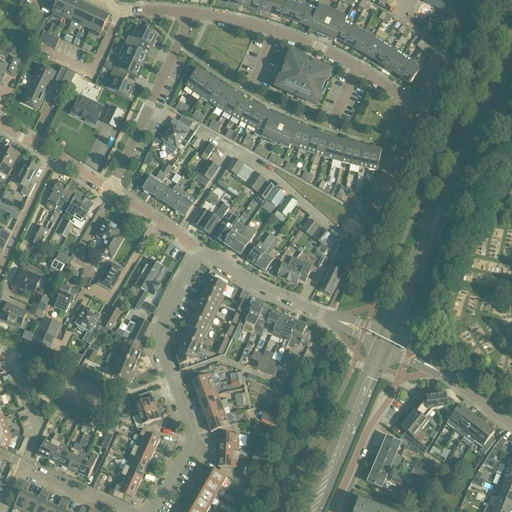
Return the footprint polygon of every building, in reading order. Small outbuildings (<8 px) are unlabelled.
[(58,0),(51,18),(60,22),(70,0),(58,0)] [(70,0),(60,22),(61,23),(63,18),(72,22),(80,4),(71,0),(70,0)] [(228,0),(228,3),(270,13),(311,28),(310,31),(335,43),(337,39),(375,60),(411,84),(417,76),(418,76),(420,72),(422,68),(385,43),(346,21),(347,17),(320,5),(318,9),(291,0),(228,0)] [(362,0),(359,6),(363,9),(367,2),(363,0),(362,0)] [(450,14),(457,17),(461,9),(438,0),(425,0),(424,4),(443,12),(441,17),(448,20),(450,14)] [(367,2),(363,9),(368,11),(372,5),(367,2)] [(72,22),(82,26),(90,8),(80,4),(72,22)] [(82,26),(90,30),(88,35),(89,35),(99,12),(90,8),(82,26)] [(89,35),(99,40),(109,17),(99,12),(89,35)] [(379,18),(383,21),(387,15),(383,12),(379,18)] [(387,15),(383,21),(388,24),(392,18),(387,15)] [(41,28),(44,22),(37,19),(35,25),(41,28)] [(462,21),(457,19),(454,25),(459,28),(462,21)] [(54,36),(56,31),(57,31),(59,27),(53,24),(48,34),(49,34),(54,36)] [(131,32),(126,41),(140,47),(142,42),(154,48),(156,42),(155,41),(158,36),(155,35),(156,33),(157,33),(148,24),(147,24),(148,25),(143,30),(138,28),(135,34),(131,32)] [(398,32),(402,34),(407,28),(403,25),(398,32)] [(407,28),(402,34),(407,38),(411,32),(407,28)] [(38,42),(44,45),(49,34),(48,34),(43,32),(38,42)] [(49,34),(44,45),(49,47),(54,36),(49,34)] [(60,39),(58,38),(54,36),(49,47),(55,50),(60,39)] [(417,46),(421,49),(426,43),(422,40),(417,46)] [(138,52),(140,47),(126,41),(119,57),(143,67),(145,63),(147,63),(149,57),(138,52)] [(426,43),(421,49),(425,52),(430,47),(426,43)] [(7,58),(0,54),(0,86),(0,87),(7,74),(14,77),(21,62),(9,56),(7,58)] [(291,54),(276,87),(288,93),(287,96),(293,98),(294,96),(298,98),(297,100),(303,103),(304,100),(316,105),(331,71),(319,66),(321,62),(315,60),(310,59),(305,55),(303,59),(291,54)] [(117,63),(112,72),(126,78),(128,74),(139,79),(142,73),(141,72),(143,67),(119,57),(124,59),(121,65),(117,63)] [(56,74),(40,66),(22,103),(38,111),(56,74)] [(75,74),(61,68),(52,86),(66,93),(75,74)] [(289,150),(291,146),(334,161),(378,171),(379,166),(381,162),(380,162),(382,152),(339,142),(298,128),(300,124),(274,112),(272,116),(234,95),(197,71),(192,79),(190,78),(189,83),(186,86),(223,112),(263,134),(262,138),(289,150)] [(124,83),(126,78),(112,72),(105,88),(129,99),(131,94),(133,94),(135,88),(124,83)] [(104,107),(81,96),(72,114),(95,125),(104,107)] [(179,102),(176,109),(180,111),(184,105),(179,102)] [(188,107),(184,105),(180,111),(185,114),(188,107)] [(115,128),(122,113),(112,108),(104,123),(115,128)] [(205,117),(200,114),(197,121),(201,123),(205,117)] [(178,121),(197,133),(200,128),(181,117),(178,121)] [(171,156),(174,155),(180,145),(185,149),(195,133),(178,121),(174,127),(172,125),(162,140),(165,142),(163,144),(164,146),(167,148),(166,150),(166,152),(171,156)] [(222,126),(217,123),(213,130),(218,133),(222,126)] [(238,135),(233,132),(230,139),(235,142),(238,135)] [(255,144),(250,141),(246,148),(251,151),(255,144)] [(198,156),(206,161),(214,148),(206,143),(198,156)] [(255,153),(266,159),(269,153),(258,147),(255,153)] [(0,173),(7,177),(18,155),(6,149),(5,152),(0,150),(0,173)] [(272,155),(269,161),(281,167),(284,161),(272,155)] [(227,169),(237,176),(237,177),(246,183),(253,172),(233,159),(227,169)] [(208,161),(195,180),(199,183),(206,187),(219,168),(208,161)] [(38,168),(26,162),(15,183),(24,187),(21,194),(29,198),(35,185),(31,183),(38,168)] [(285,169),(294,174),(297,168),(288,163),(285,169)] [(166,164),(155,179),(151,177),(143,189),(144,190),(145,192),(147,194),(149,193),(153,196),(162,184),(172,169),(167,165),(166,164)] [(258,194),(266,182),(267,181),(254,172),(245,185),(258,194)] [(176,185),(182,177),(177,173),(171,181),(176,185)] [(314,177),(310,174),(306,181),(311,184),(314,177)] [(59,198),(66,187),(59,183),(47,201),(56,206),(61,200),(59,198)] [(259,195),(266,200),(274,188),(268,183),(259,195)] [(173,191),(162,184),(153,196),(155,197),(155,199),(158,201),(159,200),(164,204),(173,191)] [(332,186),(327,184),(323,190),(328,193),(332,186)] [(74,193),(66,187),(59,198),(61,200),(56,206),(57,207),(55,211),(60,214),(74,193)] [(183,198),(185,194),(181,192),(181,190),(177,187),(175,187),(173,191),(164,204),(165,204),(166,206),(168,208),(170,207),(175,211),(183,198)] [(267,200),(277,208),(286,196),(275,189),(267,200)] [(349,196),(344,193),(340,200),(346,203),(349,196)] [(185,194),(183,198),(175,211),(176,212),(176,213),(179,215),(180,214),(185,218),(196,202),(191,199),(192,196),(188,194),(185,194)] [(206,200),(206,201),(211,204),(216,198),(210,194),(206,200)] [(74,211),(68,221),(74,225),(75,223),(72,221),(74,218),(86,200),(77,195),(69,207),(74,211)] [(277,211),(288,218),(297,205),(287,197),(277,211)] [(86,200),(74,218),(82,224),(94,206),(86,200)] [(364,204),(359,202),(355,208),(360,211),(364,204)] [(0,204),(0,209),(11,215),(14,209),(1,203),(0,204)] [(229,209),(228,209),(230,206),(225,203),(223,205),(215,217),(209,213),(204,210),(194,224),(199,228),(210,235),(219,221),(220,222),(229,209)] [(226,229),(222,226),(214,238),(223,244),(239,220),(233,215),(230,219),(232,220),(226,229)] [(74,225),(68,221),(66,220),(59,234),(67,239),(74,225)] [(310,220),(303,230),(313,237),(320,227),(310,220)] [(105,224),(103,224),(101,227),(102,230),(97,238),(104,241),(103,242),(104,246),(100,253),(112,259),(123,238),(119,236),(122,231),(118,228),(117,226),(112,223),(111,224),(106,222),(105,224)] [(223,245),(232,250),(246,229),(237,223),(232,232),(223,245)] [(37,246),(45,230),(38,226),(29,243),(37,246)] [(246,229),(232,250),(241,256),(255,234),(256,232),(247,227),(246,229)] [(321,229),(314,238),(325,246),(332,237),(321,229)] [(0,249),(3,251),(10,236),(12,232),(8,231),(6,234),(0,230),(0,249)] [(70,242),(79,248),(83,241),(74,235),(70,242)] [(260,243),(247,261),(256,267),(275,238),(270,235),(263,245),(260,243)] [(256,267),(265,273),(274,260),(269,257),(280,242),(275,238),(256,267)] [(37,263),(43,251),(36,248),(30,259),(37,263)] [(342,270),(353,275),(360,260),(349,255),(342,270)] [(277,278),(287,282),(296,260),(292,258),(289,266),(283,264),(277,278)] [(56,259),(50,271),(60,277),(67,264),(56,259)] [(312,266),(296,260),(287,282),(297,286),(299,280),(306,283),(310,271),(312,266)] [(150,261),(141,275),(142,276),(136,287),(142,290),(157,264),(150,261)] [(111,263),(102,280),(99,284),(111,291),(123,270),(111,263)] [(131,308),(138,312),(148,294),(154,298),(161,286),(155,283),(163,268),(157,264),(142,290),(131,308)] [(343,274),(331,267),(320,290),(331,296),(334,288),(336,289),(343,274)] [(34,277),(22,271),(15,286),(34,294),(41,277),(34,275),(34,277)] [(227,286),(208,277),(204,288),(225,298),(225,297),(223,296),(227,286)] [(72,305),(74,301),(76,301),(79,295),(76,294),(77,294),(62,287),(57,298),(53,297),(49,306),(66,313),(70,304),(72,305)] [(205,289),(201,298),(220,307),(225,298),(204,288),(203,288),(205,289)] [(244,291),(240,300),(246,302),(247,303),(250,295),(250,294),(244,291)] [(216,317),(220,307),(201,298),(197,308),(216,317)] [(35,300),(32,307),(44,313),(48,305),(35,300)] [(238,304),(236,310),(241,313),(242,313),(245,307),(247,303),(246,302),(240,300),(238,304)] [(7,304),(0,320),(9,323),(10,321),(21,326),(27,313),(7,304)] [(255,327),(264,308),(254,304),(246,323),(255,327)] [(44,313),(32,307),(29,314),(42,319),(44,313)] [(101,326),(102,325),(97,322),(100,317),(86,308),(76,325),(77,326),(77,327),(85,332),(85,331),(86,335),(82,341),(90,345),(94,339),(99,331),(101,326)] [(112,308),(102,325),(101,326),(108,330),(111,332),(122,313),(112,308)] [(216,317),(197,308),(192,318),(211,327),(216,317)] [(255,327),(264,331),(273,312),(264,308),(255,327)] [(272,337),(281,315),(273,312),(264,331),(263,333),(272,337)] [(280,340),(281,339),(290,319),(281,315),(272,337),(280,340)] [(192,318),(188,327),(207,336),(211,327),(192,318)] [(45,319),(39,332),(54,338),(60,325),(45,319)] [(130,321),(122,337),(136,344),(140,346),(150,324),(140,319),(138,325),(130,321)] [(298,323),(290,319),(281,339),(280,340),(285,342),(282,348),(286,351),(288,346),(289,345),(298,323)] [(312,335),(305,332),(307,327),(298,323),(289,345),(288,346),(293,348),(295,344),(299,346),(301,343),(307,346),(312,335)] [(240,324),(232,339),(238,342),(245,326),(240,324)] [(202,346),(207,336),(188,327),(183,337),(202,346)] [(34,344),(49,351),(54,338),(39,332),(34,344)] [(123,346),(118,356),(136,364),(141,353),(134,350),(136,344),(122,337),(122,338),(116,336),(114,342),(123,346)] [(183,337),(178,347),(198,356),(202,346),(183,337)] [(227,345),(221,342),(216,353),(222,356),(227,345)] [(197,358),(198,356),(178,347),(178,348),(180,349),(176,357),(182,371),(189,368),(187,364),(197,360),(197,358)] [(250,364),(255,353),(246,349),(241,362),(249,365),(249,366),(250,364)] [(280,364),(278,369),(285,373),(294,377),(298,369),(289,365),(294,354),(286,351),(280,364)] [(257,369),(258,369),(264,357),(255,353),(250,364),(251,365),(257,369)] [(114,366),(126,371),(134,374),(132,373),(136,364),(118,356),(114,366)] [(264,357),(258,369),(259,370),(266,371),(271,360),(264,357)] [(278,369),(280,364),(273,361),(268,372),(273,376),(275,377),(278,369)] [(134,374),(126,371),(114,366),(116,367),(112,377),(130,385),(134,374)] [(319,376),(321,371),(313,367),(310,372),(319,376)] [(196,392),(216,385),(220,383),(219,380),(214,381),(212,375),(212,376),(209,369),(197,373),(199,379),(192,382),(196,392)] [(219,395),(216,385),(196,392),(199,403),(219,395)] [(138,416),(157,409),(151,393),(132,399),(138,416)] [(219,395),(199,403),(203,413),(228,404),(226,400),(222,402),(219,395)] [(436,396),(438,411),(445,410),(448,413),(447,414),(447,417),(450,419),(459,407),(448,399),(447,399),(446,395),(436,396)] [(425,402),(417,412),(428,422),(430,420),(430,419),(430,417),(428,416),(432,411),(438,411),(436,396),(426,397),(426,401),(425,402)] [(203,413),(207,423),(227,416),(224,409),(229,407),(228,404),(203,413)] [(456,429),(458,426),(469,413),(460,406),(459,407),(450,419),(449,419),(447,424),(455,431),(456,429)] [(142,427),(143,429),(159,430),(156,421),(161,419),(157,409),(138,416),(142,427)] [(60,412),(55,410),(48,423),(54,426),(60,412)] [(415,411),(408,420),(422,431),(429,422),(428,422),(417,412),(415,411)] [(261,420),(274,425),(277,418),(264,412),(261,420)] [(455,431),(463,437),(464,436),(477,419),(469,413),(458,426),(456,429),(455,431)] [(230,426),(227,416),(207,423),(211,433),(221,430),(230,426)] [(0,435),(12,438),(5,418),(0,419),(0,435)] [(477,419),(464,436),(463,437),(472,444),(473,443),(475,440),(486,426),(477,419)] [(401,429),(406,432),(401,438),(407,443),(407,444),(417,451),(422,445),(416,439),(422,431),(408,420),(401,429)] [(220,435),(219,446),(240,447),(240,436),(235,435),(235,425),(230,426),(221,430),(223,435),(220,435)] [(480,452),(485,455),(496,441),(491,437),(494,433),(486,426),(475,440),(484,446),(480,452)] [(155,438),(159,430),(143,429),(137,442),(155,451),(160,440),(155,438)] [(108,434),(102,448),(107,450),(113,437),(108,434)] [(0,448),(6,451),(12,438),(0,435),(0,448)] [(46,438),(38,456),(48,461),(60,436),(56,435),(53,441),(46,438)] [(61,444),(63,438),(60,436),(48,461),(58,465),(66,447),(61,444)] [(17,450),(15,455),(21,458),(29,440),(25,438),(19,451),(17,450)] [(382,449),(396,456),(401,444),(387,438),(382,449)] [(507,442),(502,438),(493,449),(498,453),(507,442)] [(137,442),(133,452),(151,460),(155,451),(137,442)] [(76,443),(73,450),(66,447),(58,465),(68,470),(79,445),(76,443)] [(419,452),(417,451),(407,444),(401,456),(415,463),(419,455),(418,455),(419,453),(419,452)] [(80,454),(83,447),(79,445),(68,470),(77,474),(86,456),(80,454)] [(219,446),(219,457),(239,458),(240,447),(219,446)] [(146,470),(151,460),(133,452),(126,449),(124,453),(131,456),(128,462),(146,470)] [(378,460),(392,466),(396,456),(382,449),(378,460)] [(445,449),(441,456),(446,459),(449,452),(445,449)] [(94,454),(92,459),(86,456),(77,474),(88,479),(99,456),(94,454)] [(414,465),(415,463),(401,456),(400,459),(414,465)] [(218,473),(227,478),(233,481),(234,469),(239,469),(239,458),(219,457),(218,468),(221,468),(218,473)] [(373,471),(387,477),(392,466),(378,460),(373,471)] [(128,462),(124,472),(142,480),(146,470),(128,462)] [(9,485),(17,467),(11,464),(9,468),(11,469),(4,483),(9,485)] [(500,476),(506,478),(511,480),(511,469),(510,468),(504,466),(500,476)] [(227,478),(218,473),(210,468),(204,478),(221,488),(227,478)] [(368,483),(382,489),(387,477),(373,471),(368,483)] [(124,472),(119,481),(137,490),(142,480),(124,472)] [(496,486),(502,488),(511,492),(511,480),(506,478),(500,476),(496,486)] [(108,489),(112,481),(104,478),(100,486),(108,489)] [(204,478),(199,488),(216,497),(221,488),(204,478)] [(391,481),(404,487),(405,485),(392,479),(391,481)] [(133,500),(137,490),(119,481),(118,484),(116,488),(112,486),(108,495),(123,502),(125,497),(133,500)] [(194,497),(211,506),(216,497),(199,488),(194,497)] [(498,498),(511,504),(511,492),(502,488),(498,498)] [(14,509),(20,511),(24,511),(32,496),(22,492),(14,509)] [(385,496),(395,500),(397,496),(387,492),(385,496)] [(24,511),(36,511),(42,501),(32,496),(24,511)] [(197,511),(207,511),(211,506),(194,497),(188,507),(197,511)] [(494,508),(494,509),(502,511),(510,511),(511,509),(511,504),(498,498),(494,508)] [(36,511),(48,511),(52,505),(42,501),(36,511)] [(355,511),(387,511),(360,501),(355,511)]
